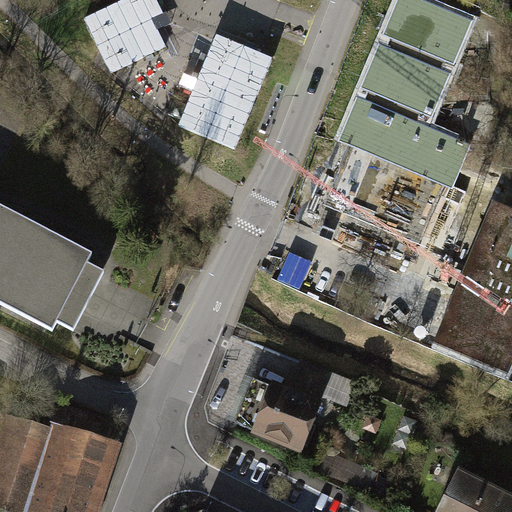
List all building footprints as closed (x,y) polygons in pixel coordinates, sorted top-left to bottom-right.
[(165,16),(156,0),(131,0),(87,23),(114,76),(167,46),(159,32),(164,29),(173,24),(167,15),(165,16)] [(362,154),(339,211),(422,245),(427,234),(450,243),(477,254),(446,332),(500,353),(511,322),(511,213),(443,186),(448,172),(410,157),(466,20),(417,0),(397,0),(339,144),(362,154)] [(275,62),(216,38),(197,86),(195,91),(179,132),(237,156),(275,62)] [(0,304),(54,332),(58,323),(74,331),(104,275),(88,267),(92,257),(0,209),(0,304)] [(289,394),(253,380),(235,423),(299,449),(330,375),(301,364),(289,394)] [(16,425),(0,477),(0,508),(12,511),(94,511),(120,429),(56,409),(48,435),(16,425)] [(374,486),(379,470),(339,460),(335,476),(374,486)] [(511,511),(511,501),(454,472),(434,511),(511,511)]
